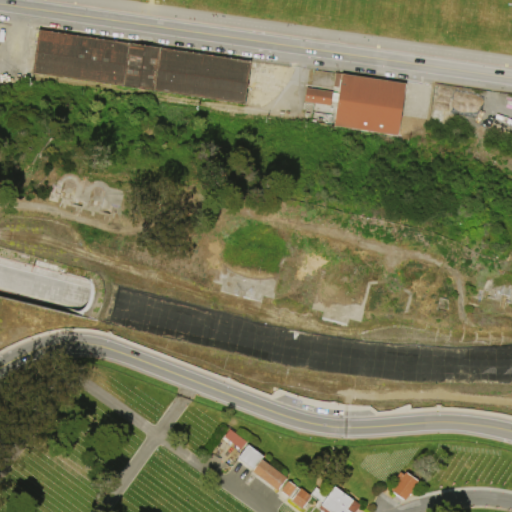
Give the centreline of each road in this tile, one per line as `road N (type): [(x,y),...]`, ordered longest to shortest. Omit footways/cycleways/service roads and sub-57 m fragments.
road 1 (tertiary): [(511,433),(461,424),(311,428),(80,345),(39,349),(0,366)]
road 2 (tertiary): [(0,4),(511,79)]
road 3 (residential): [(260,511),(75,378)]
road 4 (residential): [(99,511),(193,384)]
road 5 (residential): [(75,378),(0,480)]
